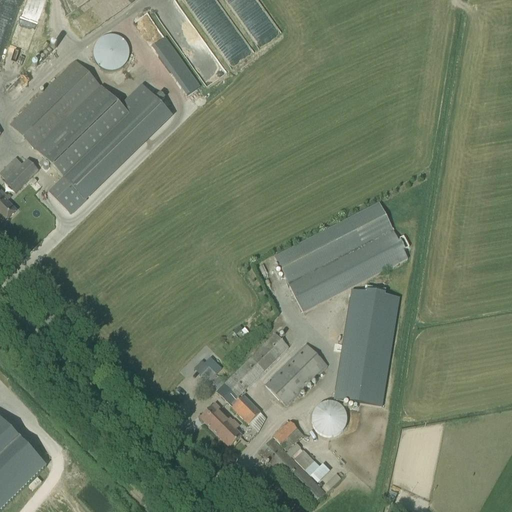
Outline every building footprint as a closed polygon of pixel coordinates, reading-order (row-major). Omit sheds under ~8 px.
[(0,48),(8,28),(3,25),(1,31),(0,30),(0,48)] [(149,95),(128,117),(75,63),(10,126),(43,160),(45,162),(63,181),(48,194),(69,216),(170,118),(158,105),(165,99),(160,93),(153,99),(149,95)] [(218,74),(201,69),(198,81),(213,85),(215,76),(222,78),(225,69),(220,68),(218,74)] [(4,184),(15,195),(37,173),(26,161),(4,184)] [(0,219),(4,224),(15,212),(6,203),(10,199),(7,196),(6,198),(0,192),(0,219)] [(289,288),(302,314),(407,261),(378,205),(274,259),(289,288)] [(385,290),(365,287),(364,293),(351,291),(333,402),(381,409),(399,299),(384,296),(385,290)] [(275,335),(227,382),(240,395),(288,349),(275,335)] [(265,386),(286,408),(327,368),(306,346),(265,386)] [(207,385),(216,376),(208,369),(200,378),(207,385)] [(240,395),(227,382),(216,393),(229,407),(240,395)] [(231,409),(248,426),(260,415),(243,398),(231,409)] [(200,419),(229,449),(240,438),(234,432),(238,428),(232,422),(231,423),(214,405),(200,419)] [(0,422),(0,511),(45,468),(0,422)] [(273,439),(285,452),(302,436),(289,423),(273,439)] [(257,455),(260,458),(262,457),(311,508),(319,501),(324,495),(271,441),(264,448),(257,455)] [(105,477),(99,482),(126,510),(131,505),(105,477)] [(43,511),(40,511),(38,509),(34,511),(67,511),(55,500),(43,511)]
